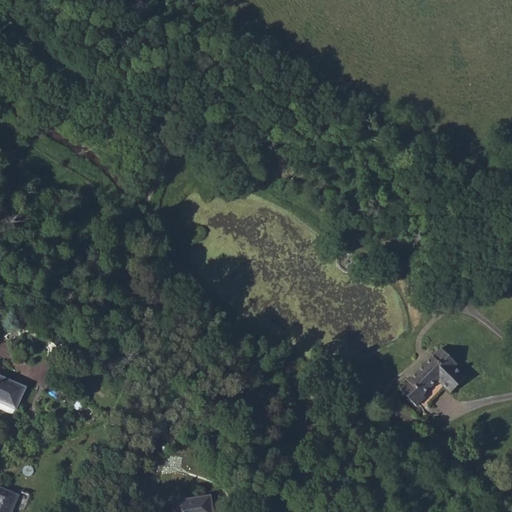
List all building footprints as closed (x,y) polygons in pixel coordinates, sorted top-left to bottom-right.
[(58,348),(58,351),(59,353),(61,355),(62,356),(64,356),(67,356),(68,355),(69,354),(70,352),(71,350),(70,348),(69,345),(67,344),(64,343),(61,344),(59,346),(58,348)] [(417,406),(425,398),(429,403),(445,387),(450,393),(466,377),(454,365),(456,363),(441,349),(431,359),(408,382),(400,389),(417,406)] [(0,402),(16,409),(26,388),(0,376),(0,402)] [(0,511),(10,511),(18,495),(0,487),(0,511)] [(173,502),(174,511),(211,511),(209,496),(173,502)]
